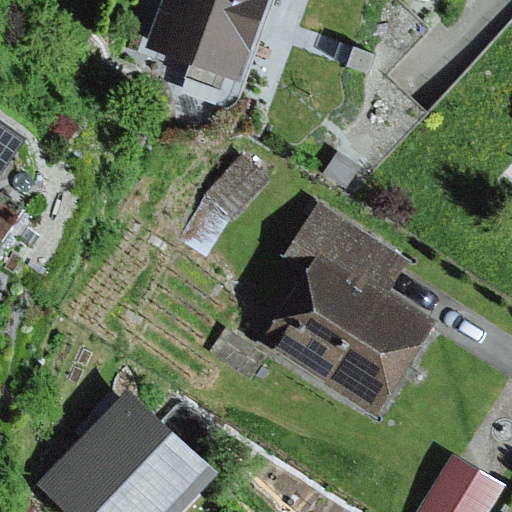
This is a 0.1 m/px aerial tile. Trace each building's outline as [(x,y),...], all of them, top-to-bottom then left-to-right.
[(284,0),(172,0),(155,44),(253,82),(284,0)] [(0,102),(0,187),(39,130),(0,102)] [(324,266),(275,334),(387,414),(454,320),(402,283),(419,259),(326,193),(291,243),(324,266)] [(123,396),(34,490),(56,511),(181,511),(212,480),(123,396)] [(489,511),(504,489),(451,457),(417,511),(489,511)]
